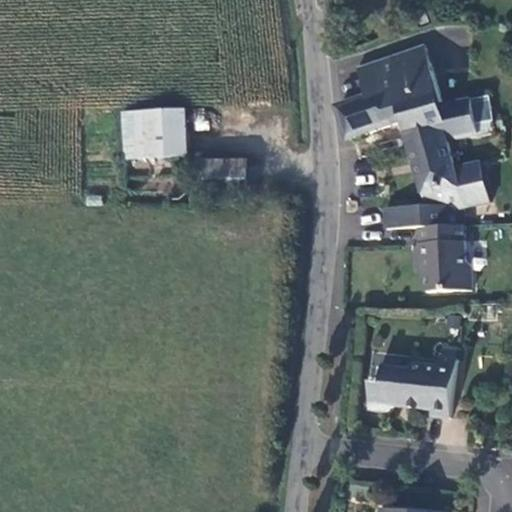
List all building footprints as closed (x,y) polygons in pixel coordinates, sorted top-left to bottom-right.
[(450,142),(485,136),(477,105),(448,112),(427,47),(360,69),(371,102),(342,111),(352,142),(405,124),(412,148),(450,141),(450,142)] [(192,158),(190,110),(125,113),(127,161),(192,158)] [(458,211),(468,210),(492,205),(483,167),(458,173),(450,142),(450,141),(412,148),(429,207),(449,205),(458,211)] [(201,163),(202,200),(250,198),(249,162),(201,163)] [(469,229),(468,210),(458,211),(449,205),(429,207),(389,211),(390,232),(423,231),(469,229)] [(430,266),(431,296),(477,293),(475,268),(470,263),(469,229),(423,231),(425,266),(430,266)] [(457,422),(463,362),(444,360),(443,369),(421,366),(414,372),(389,369),(388,387),(379,386),(376,412),(394,414),(401,409),(402,406),(411,407),(410,410),(438,413),(438,419),(457,422)]
